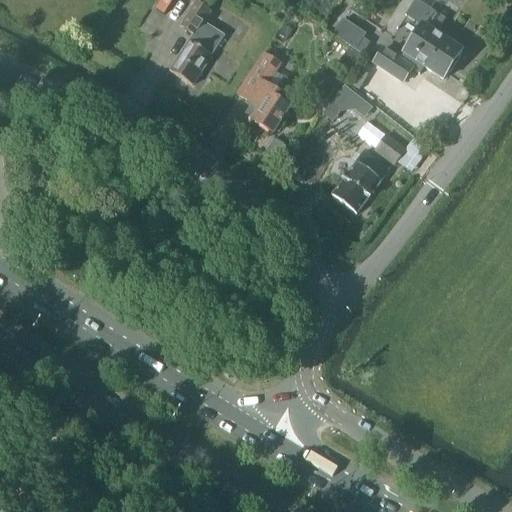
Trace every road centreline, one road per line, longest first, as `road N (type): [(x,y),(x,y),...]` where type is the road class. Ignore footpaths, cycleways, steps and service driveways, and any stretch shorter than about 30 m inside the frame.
road 1 (unclassified): [(318,301),(308,267),(280,229),(0,64)]
road 2 (trunk): [(0,343),(269,511)]
road 3 (trunk): [(258,445),(0,275)]
road 4 (unclassified): [(318,301),(357,282),(511,83)]
road 5 (unclassified): [(490,511),(341,420),(305,386)]
road 6 (trunk): [(377,511),(258,445)]
